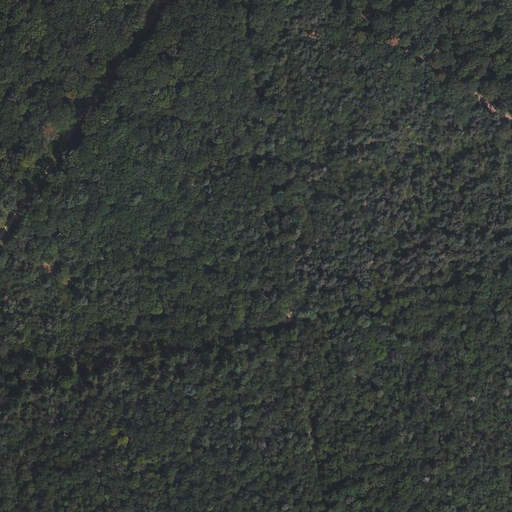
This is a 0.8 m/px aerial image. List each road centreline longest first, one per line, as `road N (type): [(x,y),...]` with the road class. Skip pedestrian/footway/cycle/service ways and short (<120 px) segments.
road 1 (track): [(511,274),(0,391)]
road 2 (unknown): [(239,0),(326,511)]
road 3 (track): [(297,324),(0,136)]
road 4 (track): [(166,0),(0,235)]
road 5 (unknown): [(341,0),(511,121)]
